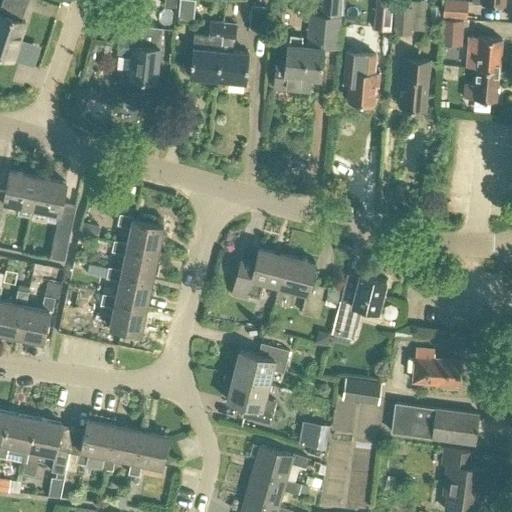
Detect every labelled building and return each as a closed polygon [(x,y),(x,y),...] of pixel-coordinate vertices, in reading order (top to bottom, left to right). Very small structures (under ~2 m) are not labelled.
[(0,53),(13,57),(26,19),(21,18),(27,0),(2,0),(0,6),(0,53)] [(195,21),(196,0),(180,0),(178,19),(195,21)] [(234,0),(234,15),(250,15),(250,0),(234,0)] [(340,15),(341,0),(321,0),(320,14),(309,12),(306,37),(292,36),(288,63),(278,62),(275,86),(307,89),(309,74),(322,75),(325,47),(338,48),(342,15),(340,15)] [(411,32),(413,0),(395,0),(393,31),(411,32)] [(468,17),(468,0),(444,0),(443,15),(468,17)] [(264,27),(266,4),(252,3),(250,26),(264,27)] [(391,31),(393,4),(381,3),(381,9),(377,8),(375,30),(391,31)] [(462,44),(464,19),(443,17),(441,42),(462,44)] [(218,78),(224,20),(211,19),(210,34),(195,32),(194,46),(190,75),(218,78)] [(224,20),(218,78),(247,81),(250,52),(234,50),(237,22),(224,20)] [(164,26),(143,24),(143,26),(133,25),(132,29),(120,28),(118,52),(132,53),(130,77),(160,79),(164,26)] [(476,65),(499,67),(501,37),(469,35),(467,64),(476,65)] [(343,81),(349,82),(348,94),(347,99),(349,99),(370,101),(374,101),(375,83),(378,84),(379,76),(379,69),(378,69),(375,69),(376,54),(376,52),(374,52),(353,50),(346,49),(343,81)] [(430,75),(431,59),(404,57),(403,72),(399,72),(398,85),(400,86),(399,103),(425,106),(428,75),(430,75)] [(496,97),(499,67),(476,65),(474,83),(465,82),(464,95),(496,97)] [(32,207),(39,175),(10,168),(5,190),(0,188),(0,217),(3,201),(20,204),(18,213),(30,215),(32,206),(32,207)] [(39,175),(32,207),(48,210),(47,219),(56,221),(49,255),(64,258),(76,204),(62,201),(66,180),(39,175)] [(141,331),(164,224),(133,217),(133,214),(120,211),(118,222),(131,225),(128,240),(115,238),(112,249),(126,251),(122,267),(109,265),(107,276),(120,278),(116,294),(103,291),(101,302),(114,304),(110,325),(141,331)] [(98,235),(100,224),(85,221),(83,232),(98,235)] [(280,284),(288,253),(260,246),(257,258),(243,255),(233,293),(249,297),(250,292),(262,295),(266,280),(280,284)] [(0,272),(11,274),(13,253),(0,251),(0,272)] [(288,253),(280,284),(276,300),(290,304),(294,288),(307,291),(302,311),(318,315),(326,285),(312,281),(318,261),(288,253)] [(342,300),(337,320),(334,333),(353,337),(357,325),(362,305),(381,310),(388,278),(362,272),(354,303),(342,300)] [(0,330),(44,339),(50,308),(53,309),(56,296),(45,294),(43,307),(27,303),(30,291),(19,288),(16,301),(0,298),(3,285),(0,284),(0,330)] [(330,286),(326,303),(338,307),(343,289),(330,286)] [(90,317),(96,292),(82,288),(75,314),(90,317)] [(234,373),(267,382),(271,367),(283,370),(289,348),(260,341),(258,351),(240,347),(234,373)] [(459,382),(460,357),(434,356),(435,348),(415,347),(413,379),(459,382)] [(264,396),(267,382),(234,373),(227,398),(244,402),(241,415),(270,422),(276,399),(264,396)] [(379,402),(382,381),(345,376),(342,397),(379,402)] [(437,405),(395,400),(392,430),(433,435),(475,441),(479,410),(437,405)] [(0,441),(2,442),(9,410),(0,408),(0,441)] [(29,448),(36,416),(9,410),(2,442),(0,441),(0,454),(7,456),(10,444),(26,447),(29,448)] [(57,447),(62,422),(62,421),(36,416),(29,448),(26,447),(23,460),(25,460),(23,471),(36,473),(41,450),(55,453),(55,456),(65,458),(67,449),(57,447)] [(77,451),(76,459),(87,461),(89,450),(105,453),(103,467),(113,469),(116,456),(132,459),(129,472),(140,474),(143,461),(162,465),(169,433),(88,417),(86,427),(81,452),(77,451)] [(313,420),(310,436),(326,439),(329,424),(313,420)] [(69,449),(74,424),(62,422),(57,447),(67,449),(69,449)] [(81,452),(86,427),(74,424),(69,449),(77,451),(81,452)] [(286,479),(287,477),(292,461),(306,465),(309,455),(293,451),(292,453),(259,443),(252,470),(286,479)] [(484,486),(487,467),(471,465),(473,450),(446,446),(444,463),(448,463),(444,491),(447,492),(445,507),(475,511),(478,485),(484,486)] [(278,506),(279,505),(284,487),(306,493),(309,484),(287,477),(286,479),(252,470),(244,496),(278,506)] [(47,495),(57,497),(61,478),(51,476),(47,495)] [(0,477),(0,489),(9,491),(11,479),(0,477)] [(114,502),(126,503),(127,494),(115,492),(114,502)] [(302,511),(303,511),(279,505),(278,506),(244,496),(239,511),(302,511)]
